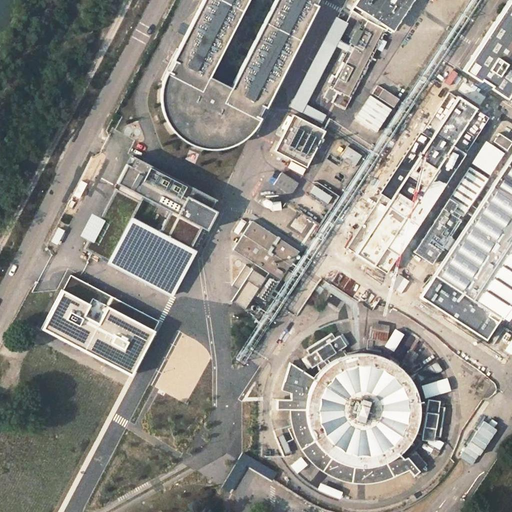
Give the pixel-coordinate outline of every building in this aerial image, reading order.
[(245,0),(201,0),(155,89),(189,108),(245,0)] [(211,121),(274,0),(245,0),(189,108),(211,121)] [(242,140),(316,0),(274,0),(211,121),(242,140)] [(370,22),(390,31),(411,0),(352,0),(347,9),(366,20),(370,22)] [(511,78),(511,0),(506,0),(460,70),(501,96),(511,78)] [(330,85),(335,88),(357,44),(370,22),(366,20),(353,42),(330,85)] [(335,88),(329,99),(337,104),(336,105),(346,110),(390,31),(370,22),(357,44),(335,88)] [(235,145),(242,140),(211,121),(189,108),(155,89),(155,90),(154,100),(154,107),(156,115),(158,122),(162,129),(167,135),(174,142),(180,146),(188,150),(194,152),(202,153),(211,153),(221,152),(226,150),(235,145)] [(378,89),(374,97),(395,110),(401,102),(378,89)] [(379,135),(395,110),(374,97),(370,94),(353,118),(379,135)] [(324,135),(291,120),(274,154),(304,170),(324,135)] [(349,147),(342,158),(355,167),(363,156),(349,147)] [(511,156),(420,296),(449,315),(446,320),(455,326),(458,321),(488,340),(511,302),(511,156)] [(215,200),(135,157),(130,166),(127,164),(117,183),(118,184),(100,218),(91,213),(79,236),(88,241),(84,249),(172,296),(196,251),(190,247),(200,227),(208,231),(218,212),(211,208),(215,200)] [(92,163),(75,195),(81,198),(98,166),(92,163)] [(471,165),(414,250),(432,263),(489,177),(471,165)] [(284,172),(276,185),(292,196),(301,184),(284,172)] [(254,221),(235,251),(281,281),(300,252),(254,221)] [(242,224),(237,232),(242,235),(247,226),(242,224)] [(236,270),(232,277),(239,282),(243,275),(236,270)] [(104,302),(152,326),(156,318),(65,272),(58,287),(86,303),(83,310),(97,316),(104,302)] [(34,323),(131,375),(155,328),(152,326),(104,302),(97,316),(83,310),(86,303),(58,287),(56,286),(34,323)] [(242,286),(238,292),(244,296),(248,290),(242,286)] [(511,331),(505,328),(498,338),(511,347),(511,331)] [(291,399),(279,399),(279,411),(292,411),(292,418),(294,426),(296,433),(299,440),(302,447),(306,453),(311,459),(317,465),(323,469),(329,473),(336,477),(344,479),(351,481),(359,482),(366,482),(374,482),(381,481),(389,478),(396,475),(403,472),(409,468),(415,474),(422,469),(410,456),(406,458),(401,452),(409,444),(414,436),(417,430),(424,431),(423,439),(435,442),(436,436),(441,437),(447,408),(441,407),(442,402),(429,400),(428,407),(419,406),(417,396),(414,387),(408,378),(405,374),(398,367),(389,361),(385,359),(380,357),(370,355),(360,354),(355,355),(350,356),(345,357),(340,350),(348,345),(341,335),(336,338),(332,333),(307,349),(311,355),(307,357),(314,368),(322,362),(326,368),(322,372),(317,377),(291,361),(282,388),(291,391),(291,399)] [(284,435),(278,438),(286,454),(292,451),(284,435)]
